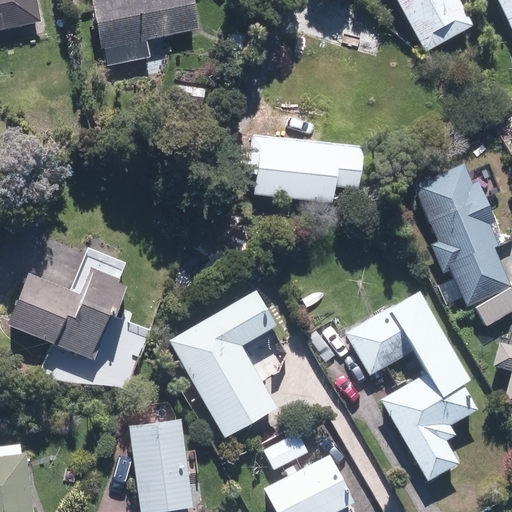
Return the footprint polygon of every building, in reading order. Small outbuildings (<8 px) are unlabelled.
[(0,0),(0,30),(38,22),(33,0),(0,0)] [(89,0),(99,48),(103,48),(106,66),(146,58),(143,40),(195,30),(188,0),(89,0)] [(452,0),(393,0),(424,52),(467,26),(452,0)] [(511,0),(494,0),(511,36),(511,0)] [(254,173),(251,195),(328,204),(330,185),(354,188),(359,150),(250,138),(246,172),(254,173)] [(457,165),(410,186),(436,243),(431,245),(443,272),(448,269),(465,307),(508,287),(490,247),(494,245),(485,225),(490,223),(472,183),(466,185),(457,165)] [(23,274),(3,325),(91,359),(108,318),(109,318),(122,287),(116,284),(124,264),(84,248),(67,291),(23,274)] [(252,292),(167,341),(223,438),(274,409),(237,345),(271,325),(252,292)] [(466,380),(415,292),(343,333),(367,375),(410,351),(424,375),(379,400),(424,478),(453,461),(441,440),(451,435),(444,424),(473,408),(459,384),(466,380)] [(511,404),(511,349),(499,346),(494,364),(511,369),(502,402),(511,404)] [(175,420),(126,427),(138,511),(150,511),(187,507),(175,420)] [(263,450),(273,469),(308,449),(298,430),(263,450)] [(29,511),(21,453),(0,456),(0,511),(29,511)] [(262,490),(273,511),(332,511),(350,503),(326,457),(262,490)]
